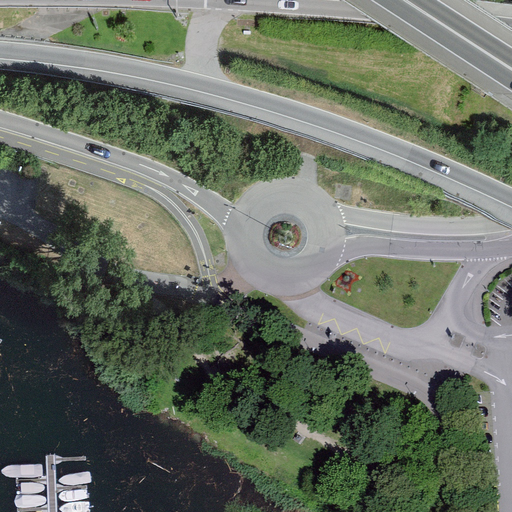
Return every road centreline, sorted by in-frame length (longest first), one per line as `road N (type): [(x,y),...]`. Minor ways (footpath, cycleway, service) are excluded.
road 1 (trunk): [(0,53),(148,74),(269,105),(511,201)]
road 2 (trunk): [(511,24),(221,0)]
road 3 (primary): [(0,120),(167,177),(227,214),(243,239)]
road 4 (primary): [(511,229),(405,226),(315,205)]
road 5 (primary): [(322,258),(363,245),(483,250),(511,239)]
road 6 (trunk): [(403,0),(511,70)]
